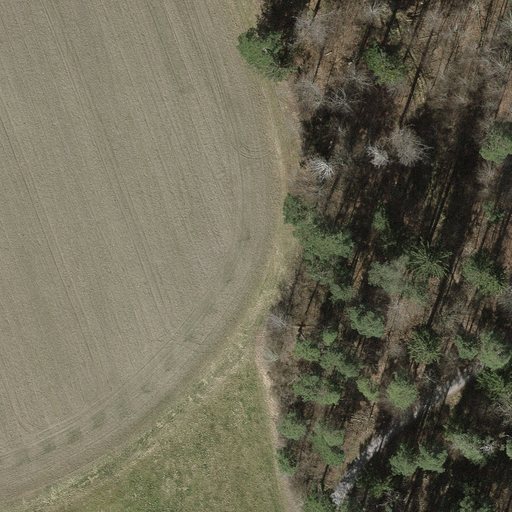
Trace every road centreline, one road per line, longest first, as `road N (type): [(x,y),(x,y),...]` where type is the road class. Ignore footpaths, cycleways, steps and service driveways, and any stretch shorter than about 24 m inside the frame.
road 1 (track): [(313,511),(297,486),(266,343),(295,221),(297,157),(289,105),(250,0)]
road 2 (track): [(331,511),(393,430),(511,346)]
